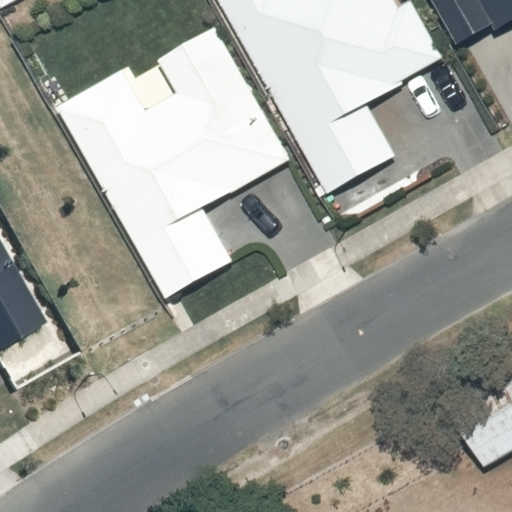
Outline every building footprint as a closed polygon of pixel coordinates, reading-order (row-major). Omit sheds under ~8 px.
[(220,0),(331,196),(398,159),(370,108),(449,64),(415,3),(401,11),(395,0),(220,0)] [(511,0),(436,0),(462,46),(496,28),(499,34),(511,26),(511,0)] [(126,71),(61,109),(171,301),(235,264),(205,212),(293,162),(218,32),(161,65),(179,95),(149,112),(126,71)] [(0,346),(40,324),(0,254),(0,346)] [(511,457),(511,368),(459,400),(498,466),(511,457)]
